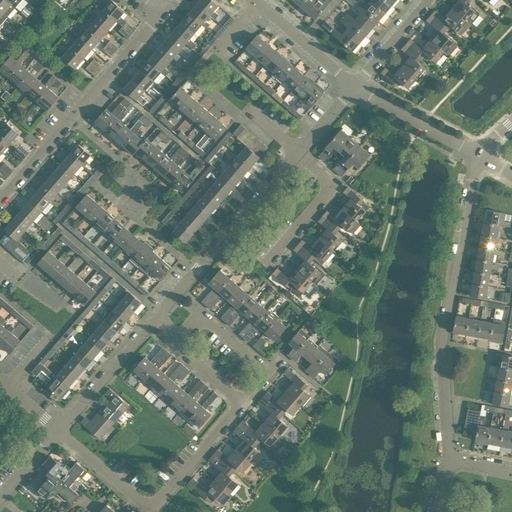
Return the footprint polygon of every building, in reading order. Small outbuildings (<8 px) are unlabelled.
[(6,0),(0,0),(0,10),(2,13),(6,16),(14,7),(11,3),(6,0)] [(111,0),(109,0),(102,9),(115,20),(122,26),(130,33),(134,29),(119,16),(123,10),(111,0)] [(212,0),(198,0),(196,3),(209,14),(214,18),(218,13),(213,9),(217,5),(212,0)] [(302,0),(299,5),(306,11),(315,0),(302,0)] [(315,0),(306,11),(314,18),(329,0),(315,0)] [(356,0),(353,4),(360,11),(357,14),(371,27),(378,19),(356,0)] [(363,0),(356,0),(378,19),(384,12),(370,0),(369,0),(367,3),(363,0)] [(386,0),(370,0),(384,12),(391,4),(386,0)] [(456,0),(451,7),(466,20),(470,23),(478,13),(478,10),(469,2),(470,0),(456,0)] [(196,3),(188,12),(201,24),(201,23),(205,27),(209,23),(205,19),(209,14),(196,3)] [(25,6),(20,11),(26,16),(30,10),(25,6)] [(434,8),(430,13),(446,28),(449,24),(459,33),(462,32),(470,23),(466,20),(451,7),(443,16),(434,8)] [(102,9),(94,18),(107,29),(115,20),(102,9)] [(346,11),(343,15),(365,34),(371,27),(357,14),(354,18),(346,11)] [(188,12),(180,22),(193,33),(201,24),(188,12)] [(430,13),(425,19),(437,29),(429,38),(445,51),(446,52),(449,52),(456,45),(456,41),(444,31),(446,28),(430,13)] [(230,15),(224,22),(227,25),(233,18),(230,15)] [(343,15),(339,20),(346,27),(344,29),(358,42),(365,34),(343,15)] [(94,18),(86,28),(99,39),(107,29),(94,18)] [(325,19),(321,23),(352,50),(358,42),(344,29),(341,33),(325,19)] [(180,22),(172,31),(185,42),(192,47),(195,43),(189,38),(193,33),(180,22)] [(122,26),(118,30),(126,37),(130,33),(122,26)] [(86,28),(78,37),(91,48),(99,39),(86,28)] [(219,28),(213,34),(217,37),(222,30),(219,28)] [(172,31),(164,40),(177,52),(177,51),(183,56),(187,51),(181,46),(185,42),(172,31)] [(208,40),(205,44),(208,47),(212,43),(217,37),(213,34),(208,40)] [(256,34),(245,47),(255,55),(266,42),(256,34)] [(78,37),(70,46),(83,58),(91,48),(78,37)] [(409,37),(405,42),(421,57),(425,52),(436,61),(445,51),(429,38),(421,48),(409,37)] [(109,40),(105,44),(114,52),(118,47),(109,40)] [(164,40),(156,50),(169,61),(173,64),(177,60),(172,56),(177,52),(164,40)] [(266,42),(255,55),(264,63),(275,51),(266,42)] [(405,42),(400,47),(409,55),(401,64),(416,78),(425,68),(417,61),(421,57),(405,42)] [(105,44),(102,49),(110,56),(114,52),(105,44)] [(205,44),(200,50),(203,52),(208,47),(205,44)] [(70,46),(62,56),(75,67),(83,58),(70,46)] [(10,55),(0,66),(0,68),(9,76),(20,64),(28,54),(24,50),(15,59),(10,55)] [(156,50),(147,59),(161,70),(165,74),(168,70),(164,66),(169,61),(156,50)] [(264,63),(261,66),(265,69),(268,66),(273,71),(284,59),(275,51),(264,63)] [(197,53),(192,59),(195,62),(201,56),(197,53)] [(33,58),(29,63),(33,67),(37,62),(33,58)] [(93,59),(89,63),(98,70),(102,66),(93,59)] [(147,59),(139,68),(152,80),(161,70),(147,59)] [(273,71),(271,74),(275,77),(275,76),(281,81),(283,79),(294,67),(284,59),(273,71)] [(236,64),(242,70),(245,66),(239,61),(236,64)] [(37,62),(33,67),(38,71),(42,66),(37,62)] [(89,63),(85,68),(94,75),(98,70),(89,63)] [(189,63),(184,69),(187,71),(192,65),(189,63)] [(20,64),(9,76),(18,84),(29,72),(20,64)] [(384,66),(380,71),(397,85),(400,81),(408,88),(416,78),(401,64),(393,73),(384,66)] [(245,66),(242,70),(248,75),(251,72),(245,66)] [(294,67),(283,79),(292,87),(292,88),(303,75),(294,67)] [(139,68),(131,78),(144,89),(146,91),(150,87),(153,86),(162,94),(161,95),(165,98),(168,93),(152,80),(139,68)] [(29,72),(18,84),(27,92),(38,80),(29,72)] [(181,72),(176,78),(179,81),(184,75),(181,72)] [(38,80),(27,92),(37,100),(48,88),(52,83),(56,78),(52,74),(44,84),(38,80)] [(292,87),(289,91),(293,94),(296,91),(301,95),(302,96),(313,83),(312,83),(313,82),(313,80),(309,77),(308,77),(307,78),(303,75),(292,88),(292,87)] [(258,77),(255,81),(261,86),(264,83),(258,77)] [(56,78),(52,83),(57,87),(61,82),(56,78)] [(131,78),(123,87),(128,91),(143,104),(146,100),(140,94),(144,89),(131,78)] [(173,81),(168,87),(171,90),(176,84),(173,81)] [(301,95),(295,102),(299,105),(300,106),(302,104),(303,105),(304,106),(306,106),(308,106),(310,105),(311,104),(322,91),(323,90),(323,89),(319,85),(317,85),(316,86),(313,83),(302,96),(301,95)] [(267,85),(264,89),(270,94),(274,91),(267,85)] [(179,86),(168,98),(178,106),(189,94),(179,86)] [(48,88),(37,100),(46,109),(57,96),(48,88)] [(5,89),(0,95),(4,99),(10,93),(5,89)] [(277,93),(274,97),(280,102),(283,99),(277,93)] [(189,94),(178,106),(187,115),(198,102),(189,94)] [(105,108),(94,121),(104,129),(129,100),(124,96),(110,112),(105,108)] [(129,100),(104,129),(113,137),(124,124),(119,120),(128,110),(133,104),(129,100)] [(149,110),(152,112),(160,103),(157,100),(149,110)] [(286,101),(283,105),(289,110),(292,107),(286,101)] [(198,102),(187,115),(197,122),(207,110),(198,102)] [(295,109),(292,113),(299,118),(302,115),(295,109)] [(207,110),(197,122),(206,131),(217,118),(207,110)] [(124,124),(113,137),(122,145),(138,126),(139,127),(143,122),(142,122),(147,116),(143,113),(143,112),(133,124),(129,128),(124,124)] [(161,114),(158,117),(164,123),(167,119),(161,114)] [(147,116),(142,122),(143,122),(147,126),(152,120),(147,116)] [(195,144),(192,147),(202,155),(205,151),(200,147),(210,134),(215,139),(226,126),(217,118),(206,131),(195,144)] [(167,119),(164,123),(170,128),(173,125),(167,119)] [(5,122),(0,127),(0,134),(10,143),(10,142),(16,147),(16,148),(25,156),(29,151),(20,143),(14,138),(18,133),(5,122)] [(239,123),(232,131),(236,135),(244,127),(239,123)] [(138,126),(122,145),(132,154),(135,151),(134,150),(143,140),(137,135),(142,130),(139,127),(138,126)] [(236,135),(235,136),(240,140),(248,131),(244,127),(236,135)] [(325,146),(317,155),(322,159),(334,145),(339,149),(350,136),(341,128),(325,146)] [(143,140),(134,150),(135,151),(144,158),(158,142),(161,139),(166,133),(162,129),(156,135),(150,141),(145,137),(143,140)] [(180,131),(177,134),(182,139),(185,135),(180,131)] [(248,131),(240,140),(245,144),(253,134),(248,131)] [(166,133),(161,139),(166,143),(171,137),(166,133)] [(225,133),(220,140),(223,143),(229,136),(225,133)] [(0,134),(0,150),(2,152),(10,143),(0,134)] [(253,134),(245,144),(245,145),(249,148),(257,138),(253,134)] [(185,135),(182,139),(189,144),(192,147),(195,144),(192,141),(185,135)] [(340,159),(332,168),(336,171),(360,144),(350,136),(339,149),(344,154),(340,159)] [(257,138),(249,148),(254,152),(262,142),(257,138)] [(158,142),(144,158),(153,166),(164,154),(159,149),(161,147),(161,145),(158,142)] [(217,142),(211,149),(215,152),(221,146),(217,142)] [(262,142),(254,152),(258,156),(259,156),(267,146),(262,142)] [(78,143),(69,152),(82,163),(84,165),(87,161),(85,159),(90,153),(78,143)] [(360,144),(336,171),(341,175),(352,161),(358,166),(369,153),(360,144)] [(164,154),(153,166),(162,174),(185,149),(180,145),(175,151),(169,158),(164,154)] [(245,145),(237,155),(250,166),(258,156),(254,152),(249,148),(245,145)] [(16,148),(12,152),(21,160),(25,156),(16,148)] [(185,149),(162,174),(172,183),(183,170),(178,166),(184,159),(189,153),(185,149)] [(69,152),(61,162),(74,172),(82,163),(69,152)] [(209,152),(204,158),(207,161),(213,155),(209,152)] [(237,155),(229,164),(242,175),(250,166),(237,155)] [(4,162),(0,166),(9,174),(13,170),(12,169),(4,162)] [(61,162),(53,171),(65,182),(74,172),(61,162)] [(183,170),(172,183),(182,191),(193,178),(192,178),(198,171),(204,165),(199,162),(194,168),(188,174),(183,170)] [(101,163),(93,173),(96,176),(104,166),(101,163)] [(229,164),(221,173),(234,184),(242,175),(229,164)] [(0,166),(0,174),(4,178),(5,179),(9,174),(0,166)] [(207,167),(201,173),(205,176),(210,170),(207,167)] [(53,171),(45,180),(57,191),(65,182),(53,171)] [(93,173),(84,182),(86,183),(88,185),(96,176),(93,173)] [(213,182),(213,183),(225,194),(234,184),(221,173),(213,182)] [(199,176),(193,182),(197,185),(202,179),(199,176)] [(45,180),(37,190),(49,201),(57,191),(45,180)] [(210,186),(205,192),(218,203),(219,202),(220,203),(221,203),(224,199),(224,198),(223,197),(225,194),(213,183),(213,182),(211,180),(208,184),(210,186)] [(84,182),(76,191),(78,193),(80,194),(83,190),(88,185),(86,183),(84,182)] [(191,185),(185,192),(189,195),(194,188),(191,185)] [(350,197),(342,206),(357,219),(366,210),(359,204),(363,200),(347,185),(342,190),(350,197)] [(37,190),(29,199),(41,210),(49,201),(37,190)] [(76,191),(68,201),(71,203),(72,204),(80,194),(78,193),(76,191)] [(197,201),(209,213),(218,203),(205,192),(197,201)] [(86,193),(76,205),(85,213),(96,201),(86,193)] [(182,195),(177,201),(181,204),(186,198),(182,195)] [(29,199),(21,209),(33,219),(41,210),(29,199)] [(193,205),(188,211),(201,222),(209,213),(197,201),(195,199),(191,203),(193,205)] [(68,201),(60,210),(63,213),(72,204),(71,203),(68,201)] [(96,201),(85,213),(95,222),(105,209),(96,201)] [(174,204),(169,210),(173,214),(178,207),(174,204)] [(326,209),(322,214),(338,228),(342,224),(348,229),(357,219),(342,206),(334,216),(326,209)] [(511,212),(485,208),(483,220),(499,223),(500,216),(511,218),(511,215),(511,212)] [(21,209),(13,218),(25,229),(33,219),(21,209)] [(105,209),(95,222),(104,230),(115,217),(105,209)] [(60,210),(52,219),(55,222),(63,213),(60,210)] [(188,211),(180,220),(193,231),(201,222),(188,211)] [(166,213),(160,220),(164,223),(170,216),(166,213)] [(322,214),(317,219),(326,227),(318,236),(333,250),(342,240),(334,233),(338,228),(322,214)] [(115,217),(104,230),(113,238),(124,226),(115,217)] [(13,218),(4,227),(7,230),(12,234),(16,238),(17,238),(25,229),(13,218)] [(64,218),(61,222),(71,230),(74,226),(64,218)] [(180,220),(172,230),(185,241),(193,231),(180,220)] [(483,220),(481,233),(496,236),(499,223),(483,220)] [(59,225),(50,235),(54,238),(62,228),(59,225)] [(74,226),(71,230),(80,238),(84,234),(74,226)] [(124,226),(113,238),(123,246),(133,234),(124,226)] [(7,230),(0,238),(0,241),(3,244),(12,234),(7,230)] [(62,232),(59,236),(69,245),(72,241),(62,232)] [(481,233),(478,245),(494,248),(496,236),(481,233)] [(12,234),(3,244),(7,248),(16,238),(12,234)] [(84,234),(80,238),(90,246),(93,242),(84,234)] [(133,234),(123,246),(132,254),(143,242),(142,241),(133,234)] [(50,235),(42,244),(43,245),(45,247),(54,238),(50,235)] [(301,238),(297,243),(313,257),(321,264),(325,259),(333,250),(318,236),(310,246),(301,238)] [(16,238),(7,248),(12,252),(21,242),(17,238),(16,238)] [(132,254),(129,257),(138,266),(152,250),(152,249),(153,248),(153,247),(145,240),(144,240),(142,241),(143,242),(132,254)] [(72,241),(69,245),(78,253),(82,249),(72,241)] [(21,242),(12,252),(17,256),(25,246),(21,242)] [(93,242),(90,246),(99,254),(102,251),(93,242)] [(297,243),(292,248),(305,259),(297,268),(312,281),(314,283),(316,283),(324,274),(324,272),(313,263),(312,264),(309,262),(313,257),(297,243)] [(42,244),(34,253),(37,256),(38,256),(45,247),(43,245),(42,244)] [(478,245),(476,257),(492,260),(494,248),(478,245)] [(25,246),(17,256),(21,260),(29,251),(30,250),(25,246)] [(82,249),(78,253),(88,261),(91,257),(82,249)] [(48,250),(37,262),(47,270),(58,258),(48,250)] [(152,250),(138,266),(142,269),(147,274),(151,270),(161,258),(152,250)] [(29,251),(21,260),(26,264),(34,255),(29,251)] [(102,251),(99,254),(109,262),(112,259),(102,251)] [(91,257),(88,261),(97,269),(100,265),(91,257)] [(476,257),(474,269),(490,272),(492,260),(476,257)] [(58,258),(47,270),(56,278),(67,266),(58,258)] [(161,258),(151,270),(160,278),(171,266),(161,258)] [(112,259),(109,262),(117,270),(121,266),(112,259)] [(100,265),(97,269),(106,277),(110,273),(100,265)] [(67,266),(56,278),(66,286),(76,274),(67,266)] [(121,266),(117,270),(127,278),(130,275),(121,266)] [(276,267),(272,271),(289,286),(299,295),(303,290),(308,295),(316,285),(314,283),(312,281),(297,268),(288,277),(276,267)] [(214,286),(201,300),(206,304),(229,277),(219,268),(208,281),(214,286)] [(474,269),(472,281),(487,284),(490,272),(474,269)] [(76,274),(66,286),(75,294),(86,282),(76,274)] [(130,275),(127,278),(136,286),(140,283),(130,275)] [(112,276),(104,286),(107,289),(116,279),(112,276)] [(229,277),(206,304),(210,308),(222,294),(227,298),(238,285),(229,277)] [(472,281),(469,294),(485,297),(487,284),(472,281)] [(75,294),(74,296),(83,304),(85,303),(95,290),(99,286),(95,282),(91,286),(86,282),(75,294)] [(140,283),(136,286),(146,295),(149,291),(140,283)] [(271,284),(267,288),(272,293),(276,289),(271,284)] [(228,307),(220,316),(224,320),(248,293),(238,285),(227,298),(232,302),(228,307)] [(104,286),(96,295),(99,298),(107,289),(104,286)] [(125,287),(117,297),(120,300),(133,311),(141,301),(129,290),(125,287)] [(248,293),(224,320),(229,324),(237,315),(237,314),(241,310),(246,314),(257,301),(248,293)] [(96,295),(88,304),(91,307),(99,298),(96,295)] [(5,300),(2,303),(11,312),(14,308),(5,300)] [(113,309),(112,309),(125,320),(133,311),(120,300),(113,309)] [(251,318),(239,333),(243,336),(266,309),(257,301),(246,314),(251,318)] [(87,305),(80,314),(83,316),(91,307),(88,304),(87,305)] [(106,311),(101,316),(104,318),(104,319),(113,326),(116,329),(117,329),(118,330),(119,329),(123,325),(123,324),(122,323),(125,320),(112,309),(113,309),(109,305),(105,310),(106,311)] [(266,309),(243,336),(248,340),(260,326),(265,330),(276,317),(278,314),(272,309),(271,310),(268,307),(266,309)] [(14,308),(11,312),(21,320),(23,316),(14,308)] [(468,317),(465,333),(477,335),(480,319),(474,318),(474,314),(469,313),(468,317)] [(80,314),(72,323),(75,326),(83,317),(83,316),(80,314)] [(456,314),(453,330),(465,333),(468,317),(456,314)] [(23,316),(21,320),(30,328),(33,324),(23,316)] [(276,317),(265,330),(274,338),(279,333),(286,325),(276,317)] [(492,321),(489,337),(494,338),(494,339),(495,340),(500,341),(501,341),(501,339),(502,339),(505,324),(505,320),(493,318),(492,321)] [(96,328),(108,339),(116,329),(113,326),(104,319),(96,328)] [(480,319),(477,335),(489,337),(492,321),(480,319)] [(1,323),(0,324),(0,343),(10,331),(14,327),(10,323),(6,327),(1,323)] [(72,323),(63,332),(67,335),(75,326),(72,323)] [(92,324),(88,328),(92,332),(88,337),(100,348),(108,339),(96,328),(92,324)] [(293,345),(286,352),(291,356),(307,338),(308,336),(309,335),(300,327),(297,330),(288,341),(293,345)] [(10,331),(0,343),(9,352),(20,339),(10,331)] [(63,332),(55,342),(59,345),(67,335),(63,332)] [(274,338),(274,339),(277,342),(282,336),(279,333),(274,338)] [(260,335),(252,344),(257,348),(265,339),(260,335)] [(307,338),(291,356),(295,360),(302,352),(307,357),(316,346),(317,344),(308,336),(307,338)] [(88,337),(80,347),(92,358),(100,348),(88,337)] [(55,342),(47,351),(51,354),(59,345),(55,342)] [(310,362),(305,368),(309,372),(325,354),(328,351),(319,343),(317,344),(316,346),(307,357),(305,358),(310,362)] [(136,362),(133,365),(133,366),(134,367),(133,368),(143,377),(166,350),(162,346),(150,360),(145,355),(138,363),(137,362),(136,362)] [(80,347),(72,356),(84,367),(92,358),(80,347)] [(166,350),(143,377),(152,385),(164,372),(159,367),(171,354),(166,350)] [(47,351),(39,360),(43,364),(51,354),(47,351)] [(325,354),(309,372),(313,375),(320,368),(325,373),(334,362),(337,359),(328,351),(325,354)] [(511,354),(501,353),(498,365),(511,367),(511,354)] [(72,356),(64,366),(76,376),(84,367),(72,356)] [(39,360),(31,370),(37,375),(41,370),(50,378),(46,383),(49,385),(45,389),(57,399),(60,395),(61,396),(62,396),(66,391),(66,390),(65,389),(68,386),(56,375),(43,364),(39,360)] [(164,372),(152,385),(162,393),(173,380),(177,375),(185,366),(181,362),(169,376),(164,372)] [(511,367),(498,365),(496,377),(511,380),(511,367)] [(56,375),(68,386),(76,376),(64,366),(56,375)] [(185,366),(177,375),(182,379),(190,370),(185,366)] [(283,371),(282,372),(293,381),(286,390),(301,403),(309,393),(303,388),(307,384),(287,366),(283,371)] [(511,380),(496,377),(494,389),(510,392),(511,380)] [(182,388),(171,401),(180,409),(204,382),(200,378),(187,392),(182,388)] [(173,380),(162,393),(171,401),(182,388),(173,380)] [(204,382),(180,409),(184,412),(183,414),(183,415),(187,419),(188,419),(190,417),(201,404),(196,399),(200,394),(201,395),(209,386),(204,382)] [(109,397),(100,409),(114,421),(129,404),(109,387),(104,393),(109,397)] [(494,389),(492,402),(508,405),(510,392),(494,389)] [(201,404),(190,417),(199,426),(211,412),(206,408),(218,394),(213,390),(201,404)] [(267,390),(262,395),(282,412),(286,408),(292,413),(301,403),(286,390),(278,399),(267,390)] [(262,395),(258,400),(272,412),(264,421),(279,434),(287,424),(278,417),(282,412),(262,395)] [(133,404),(128,410),(133,414),(138,409),(133,404)] [(467,408),(466,414),(479,417),(479,414),(480,410),(467,408)] [(90,420),(85,426),(100,438),(114,421),(100,409),(90,420)] [(466,414),(465,420),(478,422),(479,417),(466,414)] [(475,439),(487,442),(490,426),(483,425),(485,415),(479,414),(479,417),(478,422),(477,427),(475,435),(475,439)] [(242,418),(237,424),(257,441),(261,436),(270,444),(279,434),(264,421),(256,430),(242,418)] [(237,424),(233,429),(244,438),(236,447),(251,461),(260,451),(253,446),(257,441),(237,424)] [(502,428),(499,444),(511,446),(511,442),(511,430),(507,429),(508,425),(503,424),(502,428)] [(464,425),(462,433),(475,435),(477,427),(464,425)] [(490,426),(487,442),(499,444),(502,428),(495,427),(490,426)] [(217,447),(213,452),(233,470),(237,465),(243,471),(251,461),(236,447),(228,456),(217,447)] [(213,452),(208,458),(222,470),(214,479),(229,492),(238,482),(229,474),(233,470),(213,452)] [(50,455),(43,463),(48,467),(50,469),(61,478),(71,467),(70,467),(75,461),(71,457),(64,465),(62,464),(61,464),(62,463),(62,462),(59,460),(58,460),(57,460),(50,455)] [(71,467),(61,478),(72,488),(72,487),(74,489),(78,485),(73,481),(79,474),(82,477),(88,470),(85,467),(76,460),(75,461),(70,467),(71,467)] [(44,476),(36,486),(36,488),(40,491),(39,492),(39,493),(43,496),(44,496),(45,495),(46,496),(52,489),(51,489),(61,478),(50,469),(48,467),(44,472),(46,473),(48,475),(46,478),(44,476)] [(192,476),(188,481),(208,499),(211,501),(215,497),(223,504),(231,494),(229,492),(214,479),(206,488),(192,476)] [(61,478),(51,489),(52,489),(56,493),(58,490),(60,492),(58,494),(64,499),(66,497),(72,502),(79,493),(74,489),(72,487),(72,488),(61,478)] [(22,484),(18,489),(22,492),(26,488),(22,484)] [(117,511),(106,503),(99,511),(122,511),(121,511),(117,511)]
